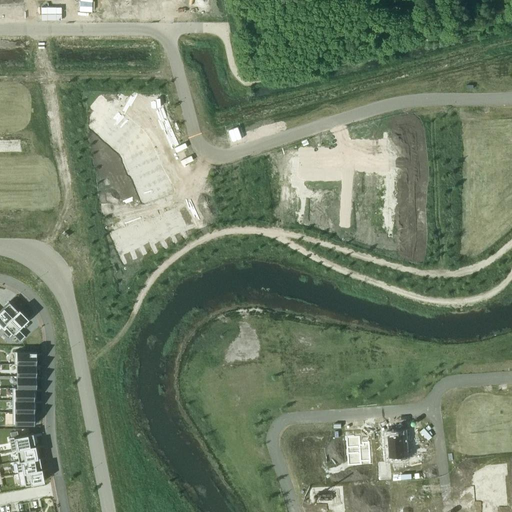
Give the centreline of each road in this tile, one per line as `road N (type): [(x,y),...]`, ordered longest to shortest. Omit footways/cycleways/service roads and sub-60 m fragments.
road 1 (residential): [(0,28),(167,32),(195,146),(209,155),(404,101),(511,99)]
road 2 (residential): [(0,277),(24,288),(46,318),(50,435),(64,511)]
road 3 (residential): [(293,511),(269,441),(286,416),(432,407)]
road 4 (tertiary): [(109,511),(77,343)]
road 5 (tertiary): [(77,343),(60,269),(40,252),(0,245)]
road 6 (tertiary): [(0,249),(40,266),(77,343)]
